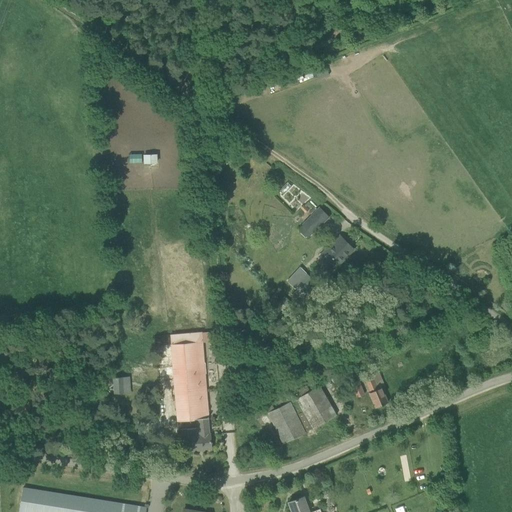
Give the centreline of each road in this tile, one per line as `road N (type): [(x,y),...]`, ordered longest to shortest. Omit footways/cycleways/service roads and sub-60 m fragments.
road 1 (track): [(201,104),(230,481)]
road 2 (unclassified): [(230,481),(292,469),(511,377)]
road 3 (unclassified): [(230,481),(0,448)]
road 4 (unclassified): [(511,331),(347,210)]
road 5 (track): [(201,104),(347,210)]
road 6 (track): [(201,104),(62,0)]
